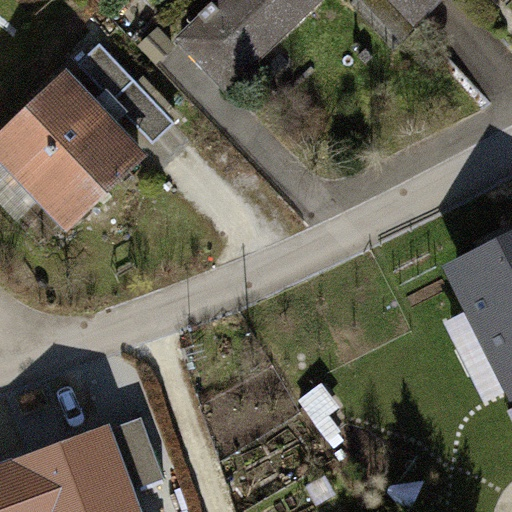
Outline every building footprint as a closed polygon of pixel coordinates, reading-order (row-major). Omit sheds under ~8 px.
[(462,0),(221,0),(190,29),(248,90),(344,0),(382,0),(420,39),(462,0)] [(171,158),(85,71),(9,146),(95,233),(171,158)] [(511,232),(450,266),(511,380),(511,232)] [(166,472),(146,411),(119,419),(140,481),(166,472)] [(149,511),(120,419),(0,457),(0,511),(149,511)]
